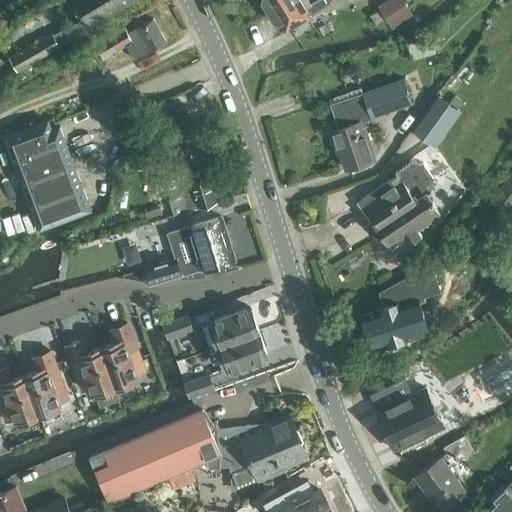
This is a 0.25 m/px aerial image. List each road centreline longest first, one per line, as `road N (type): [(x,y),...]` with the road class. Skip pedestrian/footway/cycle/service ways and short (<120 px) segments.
road 1 (residential): [(291,273),(119,301),(0,336)]
road 2 (tertiary): [(291,273),(242,115),(194,0)]
road 3 (tertiary): [(382,511),(329,394),(291,273)]
